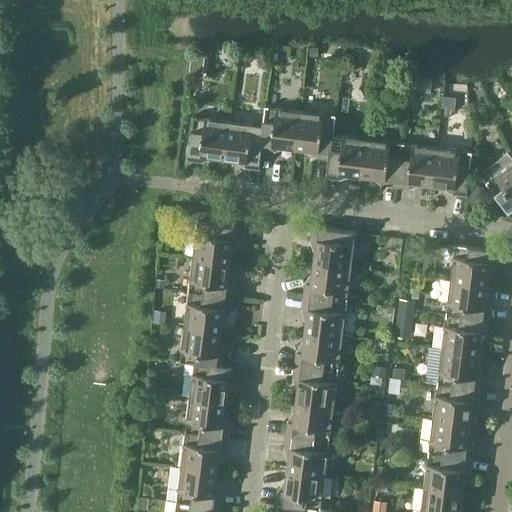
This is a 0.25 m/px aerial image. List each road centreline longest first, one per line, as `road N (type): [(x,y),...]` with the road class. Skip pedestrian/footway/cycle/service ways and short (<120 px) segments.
road 1 (residential): [(250,511),(287,200)]
road 2 (residential): [(287,200),(511,231)]
